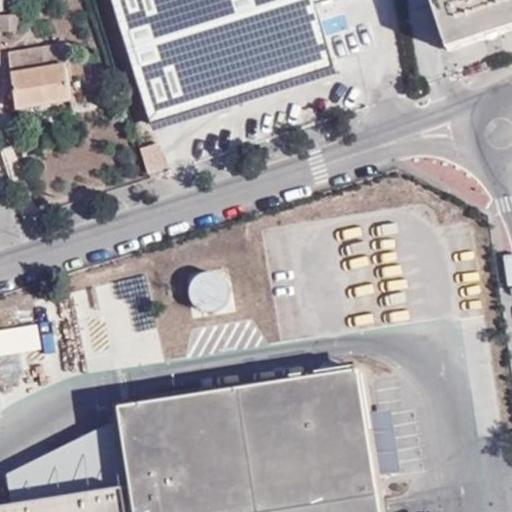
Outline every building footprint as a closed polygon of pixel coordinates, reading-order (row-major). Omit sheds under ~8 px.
[(339,0),(115,0),(155,127),(337,69),(318,7),(339,0)] [(452,53),(511,32),(511,0),(445,0),(435,3),(452,53)] [(0,32),(23,32),(22,16),(0,16),(0,32)] [(19,109),(73,101),(65,45),(11,53),(19,109)] [(157,143),(140,149),(149,176),(167,170),(157,143)] [(380,511),(378,497),(358,372),(120,408),(123,422),(133,489),(12,507),(0,508),(0,511),(380,511)] [(8,475),(12,507),(133,489),(123,422),(111,424),(8,475)]
